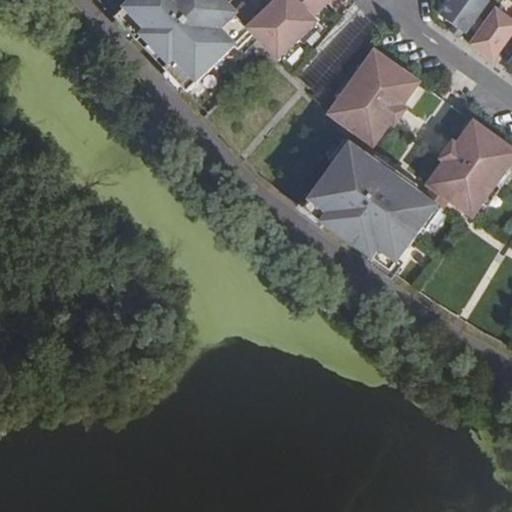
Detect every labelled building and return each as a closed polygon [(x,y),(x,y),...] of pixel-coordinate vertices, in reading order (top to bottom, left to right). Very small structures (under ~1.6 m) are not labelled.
[(134,0),(116,18),(174,79),(179,84),(188,92),(234,48),(237,52),(248,42),(237,30),(242,25),(228,10),(230,8),(222,0),(220,0),(217,4),(213,0),(134,0)] [(279,0),(249,29),(280,62),(319,23),(314,18),(332,0),(279,0)] [(451,0),(441,16),(454,26),(464,33),(466,34),(489,1),(487,0),(451,0)] [(474,40),(471,44),(495,61),(511,35),(511,19),(496,8),(474,40)] [(464,33),(454,26),(451,30),(460,37),(464,33)] [(374,53),(330,118),(354,134),(372,146),(375,148),(391,125),(395,127),(407,110),(403,107),(420,84),(374,53)] [(447,162),(430,186),(434,189),(451,201),(475,217),(511,163),(511,147),(475,122),(459,145),(455,142),(443,160),(447,162)] [(354,134),(348,144),(365,156),(372,146),(354,134)] [(338,168),(307,213),(395,273),(425,228),(431,232),(445,211),(444,210),(427,198),(417,192),(420,187),(404,176),(400,181),(390,175),(394,169),(377,158),(374,162),(365,156),(348,144),(347,143),(332,165),(338,168)] [(394,169),(390,175),(400,181),(404,176),(394,169)] [(434,189),(427,198),(444,210),(451,201),(434,189)]
